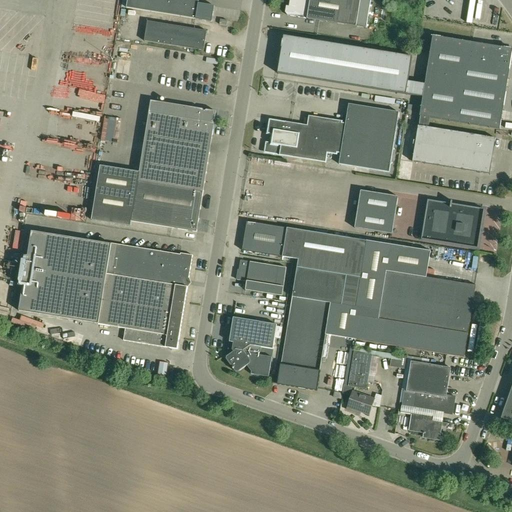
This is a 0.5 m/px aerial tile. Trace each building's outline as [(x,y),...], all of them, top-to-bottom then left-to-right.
[(127,0),(127,8),(212,22),(214,6),(199,3),(199,0),(127,0)] [(371,0),(290,0),(289,6),(289,8),(291,12),(291,14),(290,16),(367,28),(371,0)] [(204,51),(207,31),(148,21),(144,41),(204,51)] [(408,81),(412,57),(284,36),(278,74),(423,97),(425,84),(408,81)] [(420,116),(421,116),(419,126),(429,128),(429,127),(430,118),(500,129),(511,54),(511,49),(433,36),(425,84),(423,97),(420,116)] [(131,227),(132,221),(197,232),(216,111),(151,101),(140,172),(100,166),(92,220),(131,227)] [(326,162),(326,158),(331,159),(332,153),(341,155),(339,164),(389,172),(399,112),(349,104),(346,122),(309,116),(308,126),(274,120),(269,124),(268,132),(269,134),(273,134),(272,143),(268,143),(266,144),(265,151),(266,153),(326,162)] [(419,126),(418,126),(412,162),(490,174),(495,138),(429,127),(429,128),(419,126)] [(398,197),(361,191),(355,228),(392,234),(398,197)] [(478,248),(484,209),(428,200),(422,239),(478,248)] [(367,241),(287,228),(247,222),(242,250),(299,260),(281,365),(278,385),(317,391),(320,372),(326,335),(331,303),(356,307),(367,241)] [(112,244),(111,244),(32,231),(19,311),(81,321),(81,322),(126,329),(124,341),(178,349),(188,287),(187,287),(188,278),(189,278),(193,255),(181,253),(181,255),(112,244)] [(287,268),(280,267),(241,260),(237,280),(247,282),(246,291),(282,297),(287,268)] [(476,286),(426,277),(386,271),(379,319),(360,316),(356,340),(464,358),(464,357),(468,334),(476,286)] [(227,357),(226,359),(235,372),(238,372),(247,366),(251,372),(251,374),(269,377),(272,357),(260,355),(261,347),(273,349),(277,325),(233,318),(230,337),(229,342),(230,342),(228,353),(229,355),(227,357)] [(342,393),(342,395),(349,396),(351,396),(352,387),(367,389),(368,383),(372,357),(378,358),(378,357),(386,358),(387,353),(350,347),(344,385),(342,393)] [(390,354),(390,359),(391,359),(390,367),(406,369),(408,357),(390,354)] [(166,375),(168,363),(160,362),(158,374),(166,375)] [(427,416),(428,410),(452,414),(455,396),(447,395),(451,368),(412,362),(405,402),(403,402),(401,413),(412,415),(409,431),(424,433),(423,434),(424,434),(423,438),(439,440),(442,423),(433,421),(433,419),(432,417),(427,416)] [(511,386),(501,419),(511,420),(511,386)] [(353,392),(347,409),(356,412),(356,410),(369,415),(375,399),(353,392)]
